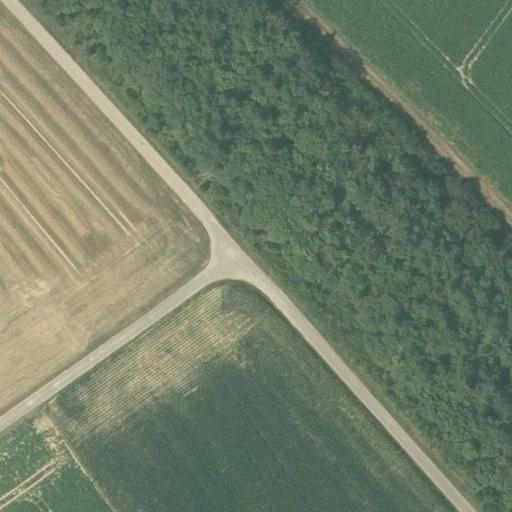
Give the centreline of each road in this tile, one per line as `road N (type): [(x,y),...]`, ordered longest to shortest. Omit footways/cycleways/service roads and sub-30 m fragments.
road 1 (track): [(3,0),(243,265)]
road 2 (track): [(243,265),(465,511)]
road 3 (track): [(511,227),(285,0)]
road 4 (track): [(243,265),(0,436)]
